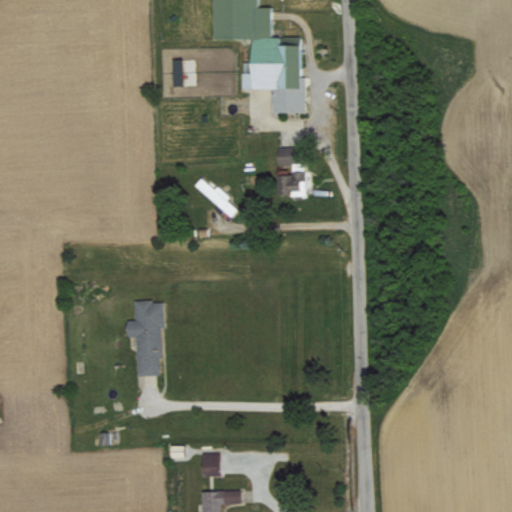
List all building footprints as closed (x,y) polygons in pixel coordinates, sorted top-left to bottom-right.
[(217,0),(218,37),(256,37),(257,70),(245,71),(245,87),(275,87),(275,111),(307,111),(306,42),(284,43),(284,35),(275,35),(275,5),(263,5),(262,0),(217,0)] [(187,57),(175,58),(176,84),(188,84),(187,57)] [(206,175),(197,184),(235,216),(242,208),(231,199),(232,197),(206,175)] [(173,378),(171,303),(143,304),(144,323),(136,323),(136,340),(144,340),(146,379),(173,378)] [(211,479),(230,479),(229,455),(211,456),(211,479)]
